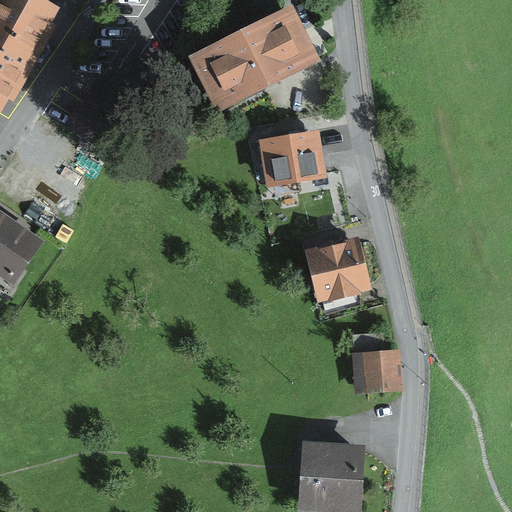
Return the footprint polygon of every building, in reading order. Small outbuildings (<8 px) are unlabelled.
[(64,8),(50,0),(0,0),(0,109),(2,110),(9,97),(14,100),(57,22),(64,8)] [(292,5),(190,54),(216,108),(318,58),(292,5)] [(328,176),(319,129),(259,140),(268,187),(328,176)] [(41,237),(0,210),(0,270),(13,279),(41,237)] [(358,237),(304,249),(316,302),(370,290),(358,237)] [(398,350),(353,353),(356,393),(401,390),(398,350)] [(362,511),(365,444),(303,442),(300,511),(315,511),(362,511)]
